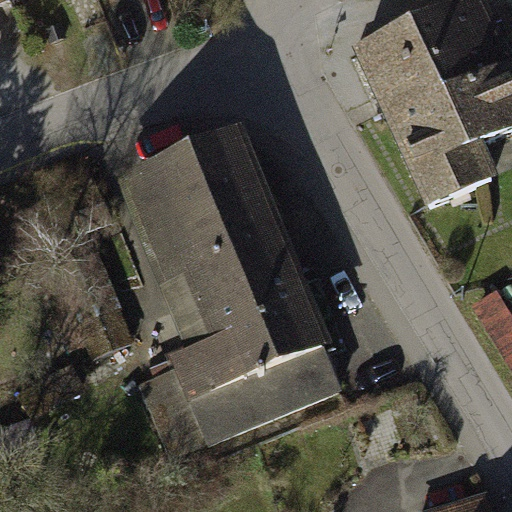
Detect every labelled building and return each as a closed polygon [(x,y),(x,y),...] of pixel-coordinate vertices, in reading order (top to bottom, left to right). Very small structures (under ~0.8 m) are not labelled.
[(361,53),(391,121),(510,69),(511,68),(511,58),(511,56),(496,62),(492,53),(483,57),(462,9),(361,53)] [(511,132),(511,74),(510,69),(391,121),(431,211),(487,186),(471,150),(511,132)] [(241,130),(118,181),(189,352),(169,360),(172,365),(139,379),(174,464),(343,394),(323,346),(331,343),(241,130)] [(73,368),(17,389),(26,414),(82,393),(73,368)] [(393,404),(350,415),(361,458),(404,446),(393,404)] [(498,511),(493,494),(433,511),(498,511)]
